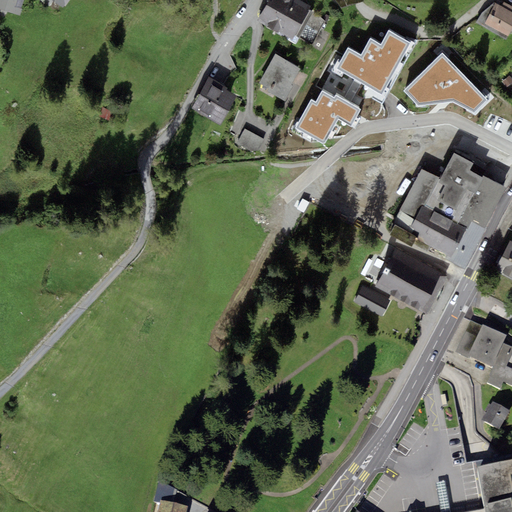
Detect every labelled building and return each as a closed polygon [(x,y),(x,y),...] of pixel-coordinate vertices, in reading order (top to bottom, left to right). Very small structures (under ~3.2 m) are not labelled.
[(0,0),(0,9),(20,15),(24,0),(0,0)] [(268,0),(257,21),(293,40),(310,7),(297,0),(268,0)] [(335,0),(342,9),(364,1),(363,0),(335,0)] [(501,6),(495,3),(482,13),(475,22),(506,40),(508,36),(511,28),(511,6),(504,2),(501,6)] [(381,94),(410,44),(388,31),(380,45),(370,39),(361,56),(348,49),(337,69),(381,94)] [(292,87),(291,86),(301,68),(275,54),(259,83),(270,89),(269,92),(285,101),(292,87)] [(486,100),(442,54),(404,90),(419,106),(451,100),(473,112),(486,100)] [(220,125),(236,96),(226,91),(228,87),(209,77),(191,110),(220,125)] [(335,98),(322,91),(315,102),(311,100),(295,128),(325,144),(338,119),(351,126),(360,110),(336,96),(335,98)] [(266,141),(245,129),(236,144),(257,156),(266,141)] [(474,163),(454,153),(440,179),(422,169),(392,223),(395,225),(390,235),(412,246),(413,244),(427,252),(430,246),(451,257),(470,221),(485,230),(507,188),(483,175),(482,177),(470,170),(474,163)] [(362,215),(386,177),(355,157),(331,196),(362,215)] [(485,230),(470,221),(451,257),(449,261),(464,269),(485,230)] [(511,241),(510,241),(494,271),(511,280),(511,241)] [(428,315),(448,277),(395,249),(375,287),(428,315)] [(389,300),(362,287),(355,302),(382,315),(389,300)] [(167,307),(137,291),(121,322),(151,337),(167,307)] [(507,335),(482,324),(468,356),(493,368),(487,382),(500,389),(503,381),(511,384),(511,346),(502,343),(507,335)] [(101,365),(89,384),(108,396),(120,377),(101,365)] [(499,429),(509,411),(493,401),(491,405),(487,411),(482,420),(499,429)] [(60,427),(31,459),(49,475),(78,444),(60,427)] [(511,511),(511,460),(477,467),(485,509),(469,511),(357,511),(358,511),(357,511),(511,511)] [(104,467),(84,496),(105,510),(125,481),(104,467)] [(435,483),(440,511),(450,511),(445,481),(435,483)] [(158,482),(154,501),(160,502),(161,499),(174,503),(177,490),(158,482)] [(186,511),(188,506),(174,503),(161,499),(160,502),(157,511),(186,511)]
